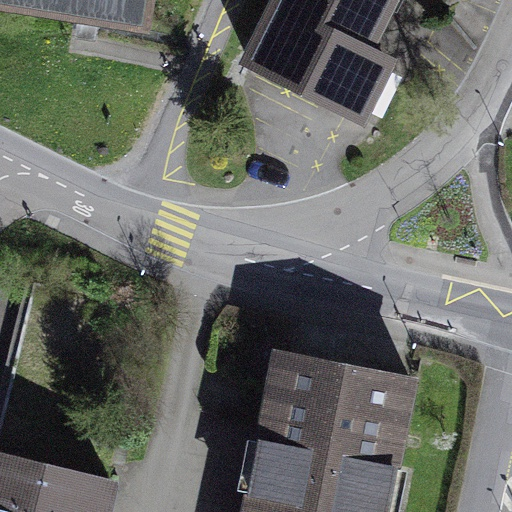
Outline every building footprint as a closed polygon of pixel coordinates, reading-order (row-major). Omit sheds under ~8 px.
[(0,0),(0,25),(148,51),(156,0),(0,0)] [(281,0),(252,60),(358,115),(386,61),(363,50),(388,0),(281,0)] [(28,315),(0,440),(59,453),(87,328),(28,315)] [(400,511),(424,389),(274,361),(245,511),(400,511)] [(112,511),(117,493),(0,464),(0,511),(112,511)]
